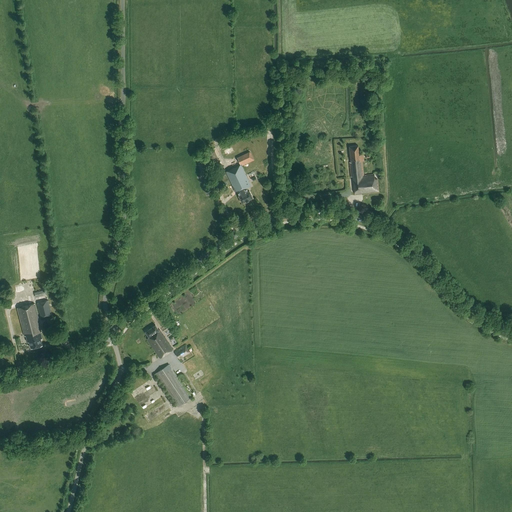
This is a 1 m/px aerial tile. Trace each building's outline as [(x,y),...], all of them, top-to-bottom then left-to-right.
[(355,195),(378,192),(377,179),(374,179),(374,174),(363,175),(362,161),(364,161),(363,155),(359,155),(358,146),(349,147),(351,163),(349,163),(351,177),(353,177),(355,195)] [(213,148),(205,152),(213,168),(221,165),(213,148)] [(246,188),(251,186),(241,166),(254,160),(249,150),(236,156),(240,165),(226,172),(235,190),(237,191),(239,196),(242,203),(253,198),(249,191),(248,191),(246,188)] [(266,165),(253,171),(258,182),(271,175),(266,165)] [(52,315),(48,300),(37,303),(41,318),(52,315)] [(42,338),(40,332),(42,332),(34,304),(17,308),(25,336),(26,336),(28,342),(29,342),(31,348),(42,345),(40,339),(42,338)] [(173,350),(160,330),(159,330),(155,325),(149,329),(148,329),(146,330),(146,331),(145,332),(149,337),(147,339),(160,358),(173,350)] [(174,352),(179,359),(190,352),(186,345),(174,352)] [(178,406),(191,398),(169,364),(156,373),(178,406)]
